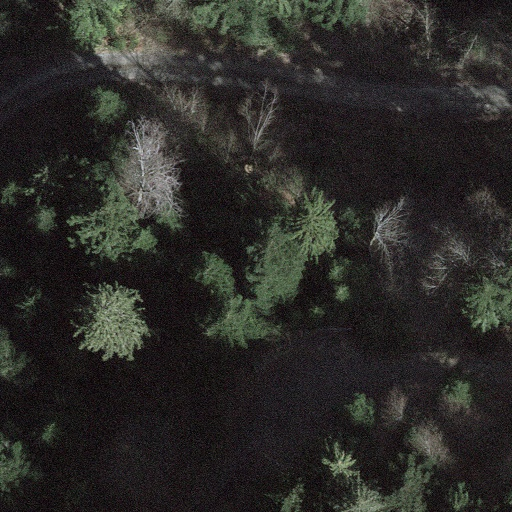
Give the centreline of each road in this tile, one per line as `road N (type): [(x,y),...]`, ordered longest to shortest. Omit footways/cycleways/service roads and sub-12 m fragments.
road 1 (track): [(0,106),(19,87),(82,67),(511,101)]
road 2 (track): [(201,511),(253,430),(320,381),(418,368),(511,375)]
